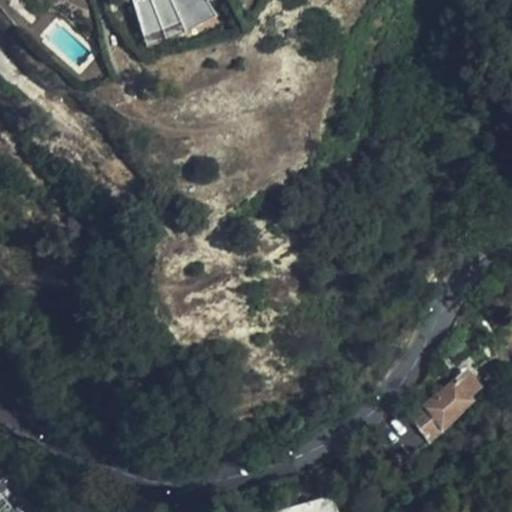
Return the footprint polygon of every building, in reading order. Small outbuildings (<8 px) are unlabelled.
[(131,0),(138,30),(177,19),(181,31),(213,15),(205,0),(131,0)] [(177,19),(138,30),(143,41),(181,31),(177,19)] [(484,221),(511,214),(511,183),(479,190),(484,221)] [(436,395),(451,414),(467,400),(464,395),(476,384),(464,371),(436,395)] [(407,456),(451,414),(436,395),(390,429),(384,422),(373,429),(388,450),(399,444),(407,456)] [(41,511),(23,492),(18,497),(0,476),(0,511),(41,511)] [(339,511),(335,494),(277,507),(278,511),(339,511)]
